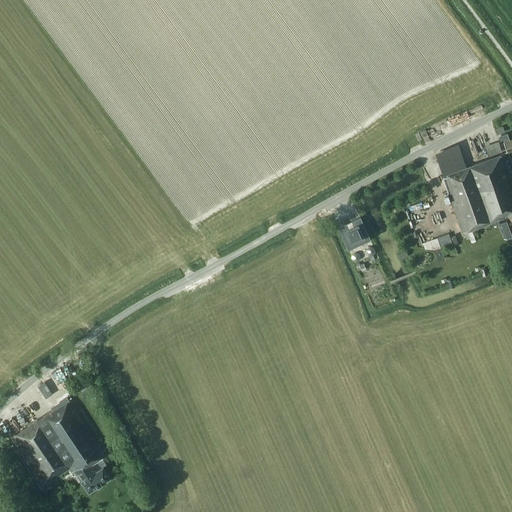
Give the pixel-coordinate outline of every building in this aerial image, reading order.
[(503,133),(501,127),(495,129),(497,135),(503,133)] [(508,133),(502,135),(504,142),(510,140),(508,133)] [(511,173),(505,153),(443,175),(463,233),(497,220),(504,236),(505,236),(507,237),(511,235),(511,234),(511,173)] [(360,217),(338,227),(348,250),(370,240),(360,217)] [(449,233),(437,237),(440,243),(440,246),(446,244),(452,241),(449,233)] [(408,256),(405,252),(398,256),(401,260),(408,256)] [(90,378),(80,382),(85,396),(95,392),(90,378)] [(100,468),(95,461),(104,455),(102,452),(102,451),(104,450),(106,449),(103,444),(72,397),(11,436),(33,470),(43,485),(68,469),(70,468),(70,469),(72,471),(75,469),(76,471),(88,491),(109,477),(102,467),(100,468)]
